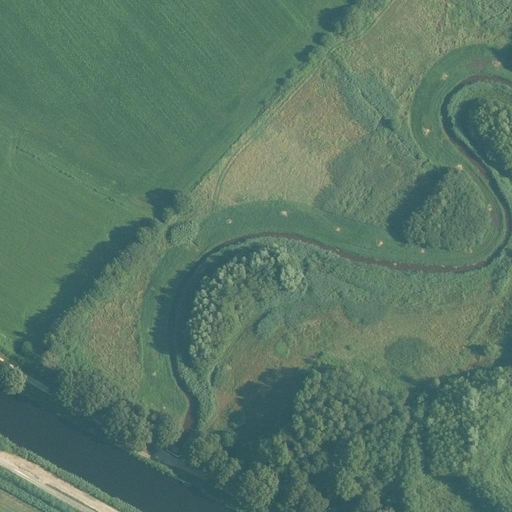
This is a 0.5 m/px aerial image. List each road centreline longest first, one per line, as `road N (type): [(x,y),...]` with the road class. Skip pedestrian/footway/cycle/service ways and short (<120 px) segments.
road 1 (track): [(0,364),(260,511)]
road 2 (track): [(116,511),(37,466),(1,461)]
